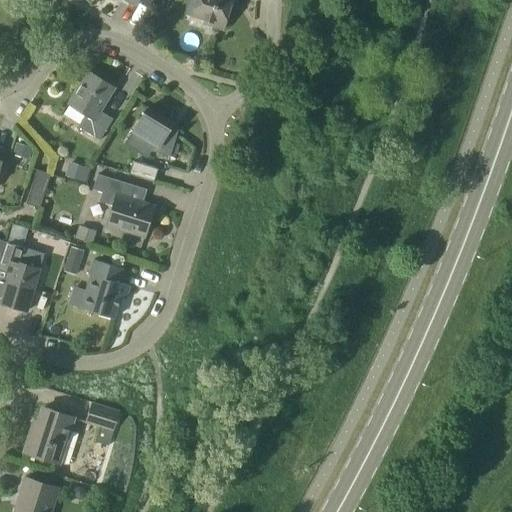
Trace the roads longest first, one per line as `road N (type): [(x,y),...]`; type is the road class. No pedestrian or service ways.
road 1 (secondary): [(339,511),(423,344),(511,114)]
road 2 (residential): [(0,364),(37,358),(92,365),(146,342),(167,313),(205,188),(212,115)]
road 3 (residential): [(212,115),(186,86),(111,40),(62,45),(0,89)]
road 4 (residential): [(212,115),(265,73),(275,0)]
